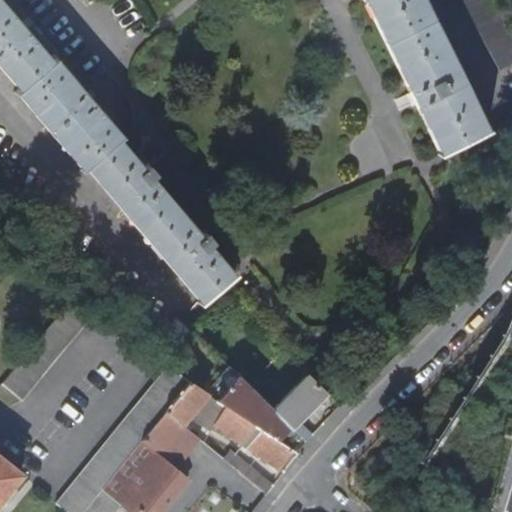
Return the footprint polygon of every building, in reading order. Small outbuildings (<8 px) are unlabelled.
[(488,133),(422,0),(366,0),(442,156),(488,133)] [(462,0),(463,2),(502,71),(511,66),(511,28),(496,0),(462,0)] [(51,62),(0,1),(0,66),(20,90),(17,92),(83,170),(86,167),(202,303),(233,276),(208,245),(213,241),(205,232),(200,237),(149,177),(155,173),(147,164),(142,168),(117,139),(120,136),(55,59),(51,62)] [(23,401),(92,316),(70,301),(3,384),(23,401)] [(177,322),(161,339),(173,351),(189,334),(177,322)] [(225,353),(204,331),(198,337),(219,359),(225,353)] [(85,511),(103,490),(167,412),(192,382),(169,367),(57,505),(66,511),(85,511)] [(220,401),(228,407),(256,426),(262,430),(279,442),(291,430),(302,439),(307,434),(297,425),(328,393),(310,375),(275,411),(240,376),(220,401)] [(183,426),(209,394),(192,382),(167,412),(183,426)] [(243,445),(256,426),(228,407),(216,425),(243,445)] [(103,490),(123,506),(129,511),(163,511),(190,480),(178,469),(184,462),(177,456),(193,435),(183,426),(167,412),(103,490)] [(279,471),(294,452),(279,442),(262,430),(248,447),(279,471)] [(193,435),(177,456),(184,462),(200,441),(193,435)] [(255,511),(268,496),(213,451),(190,480),(163,511),(255,511)] [(0,502),(23,474),(0,455),(0,502)] [(117,511),(123,506),(103,490),(85,511),(117,511)]
